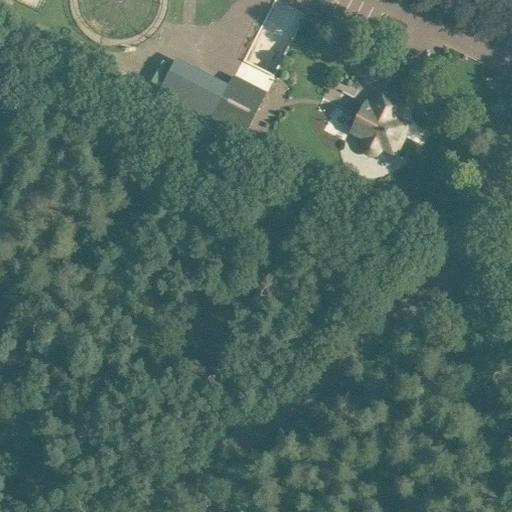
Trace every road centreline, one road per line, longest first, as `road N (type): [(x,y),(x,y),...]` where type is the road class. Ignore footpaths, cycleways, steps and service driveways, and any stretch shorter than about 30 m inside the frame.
road 1 (unclassified): [(106,511),(434,263),(511,128)]
road 2 (track): [(0,67),(132,130),(303,196),(434,263)]
road 3 (track): [(434,263),(495,511)]
